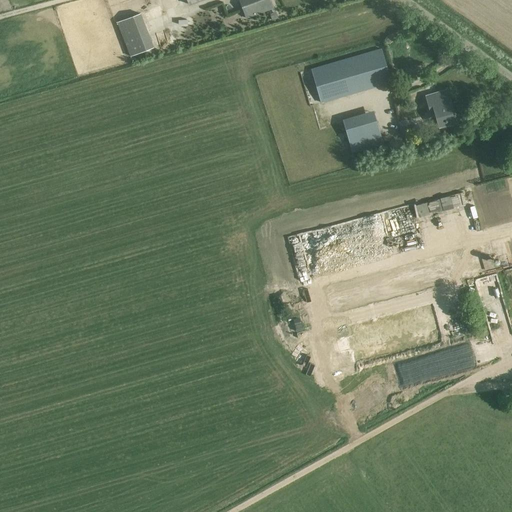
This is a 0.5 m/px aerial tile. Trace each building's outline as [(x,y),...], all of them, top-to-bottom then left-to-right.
[(274,8),(270,0),(238,0),(246,18),(274,8)] [(154,47),(140,13),(116,23),(130,56),(154,47)] [(391,83),(381,49),(311,69),(322,103),(391,83)] [(426,96),(432,116),(435,115),(438,127),(456,122),(447,90),(426,96)] [(344,118),(352,152),(384,145),(376,110),(344,118)] [(405,119),(398,122),(403,139),(410,137),(405,119)] [(511,225),(511,178),(475,188),(486,233),(511,225)] [(489,244),(323,286),(331,315),(496,272),(489,244)] [(442,339),(432,304),(317,334),(326,369),(442,339)]
